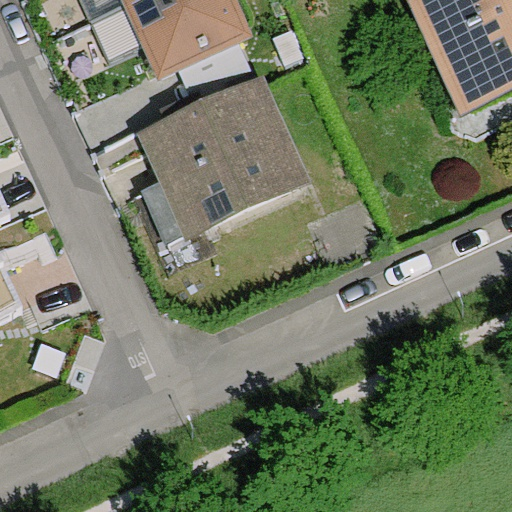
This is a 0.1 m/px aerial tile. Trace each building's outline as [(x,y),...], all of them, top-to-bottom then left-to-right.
[(248,35),(231,0),(125,0),(160,75),(248,35)] [(475,129),(511,111),(511,0),(476,0),(425,25),(475,129)] [(200,241),(314,189),(270,95),(157,147),(200,241)] [(0,196),(0,220),(9,217),(0,196)] [(0,324),(25,314),(0,255),(0,324)]
